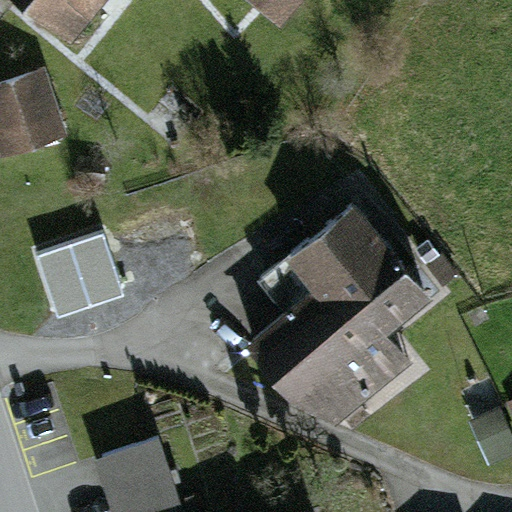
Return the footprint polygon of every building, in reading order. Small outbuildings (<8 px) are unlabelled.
[(98,0),(56,0),(84,20),(98,0)] [(310,0),(266,0),(293,21),(310,0)] [(42,88),(0,101),(0,165),(1,169),(63,149),(42,88)] [(448,288),(367,186),(307,233),(346,283),(271,342),(339,427),(423,360),(397,328),(448,288)] [(38,251),(60,321),(126,300),(104,230),(38,251)] [(93,461),(112,511),(188,511),(159,436),(93,461)]
